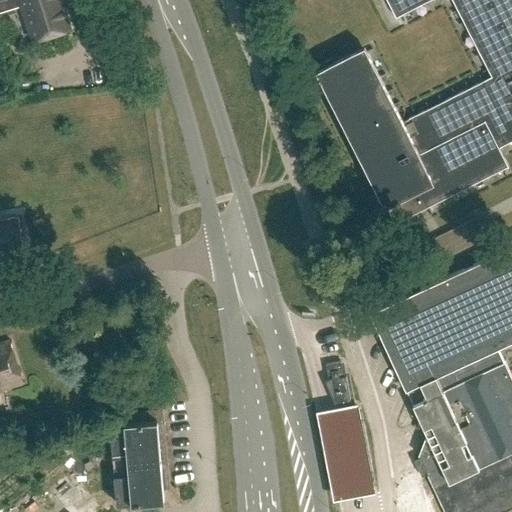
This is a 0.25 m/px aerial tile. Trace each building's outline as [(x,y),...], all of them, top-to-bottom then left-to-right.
[(0,0),(0,12),(20,6),(31,41),(69,29),(59,0),(0,0)] [(511,0),(385,0),(394,18),(428,0),(452,0),(492,77),(407,120),(407,119),(399,124),(378,81),(363,51),(319,74),(370,174),(369,174),(394,224),(405,219),(413,214),(507,167),(503,158),(497,147),(511,139),(511,0)] [(0,256),(23,253),(21,245),(23,242),(23,240),(20,238),(17,217),(0,219),(0,256)] [(432,239),(439,252),(442,260),(486,238),(481,227),(476,217),(432,239)] [(418,454),(445,511),(503,511),(511,508),(511,378),(504,362),(503,362),(497,348),(511,340),(511,252),(511,254),(508,249),(375,310),(378,315),(373,318),(413,404),(412,404),(427,435),(423,437),(418,454)] [(0,390),(22,384),(8,341),(0,343),(0,390)] [(329,379),(326,381),(338,407),(351,405),(352,405),(352,404),(346,376),(345,376),(344,372),(342,373),(340,363),(341,363),(341,362),(326,365),(329,379)] [(356,407),(314,414),(331,503),(373,495),(356,407)] [(125,424),(110,426),(117,504),(165,500),(158,412),(124,415),(125,424)] [(116,511),(92,478),(47,479),(55,474),(55,468),(47,469),(0,501),(0,511),(116,511)]
